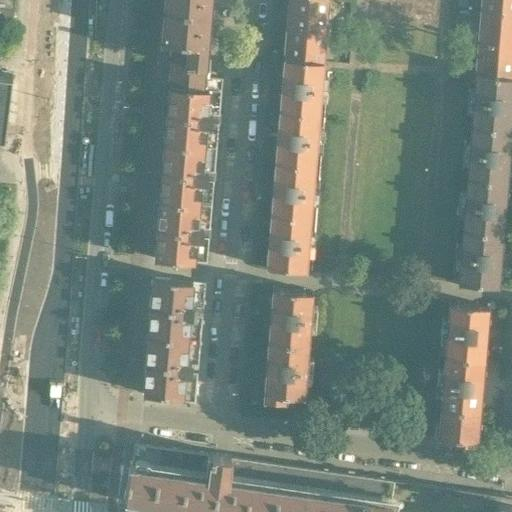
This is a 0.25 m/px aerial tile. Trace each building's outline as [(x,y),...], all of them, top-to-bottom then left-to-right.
[(13,9),(13,0),(0,0),(0,19),(12,21),(13,9)] [(210,0),(164,0),(161,40),(172,41),(207,43),(210,0)] [(328,0),(288,0),(286,27),(326,30),(328,0)] [(511,0),(481,0),(480,10),(511,13),(511,0)] [(511,13),(480,10),(478,43),(511,45),(511,13)] [(326,30),(286,27),(283,59),(323,62),(326,30)] [(207,43),(172,41),(168,86),(221,91),(222,78),(204,76),(207,43)] [(511,45),(478,43),(475,75),(511,77),(511,45)] [(323,62),(283,59),(281,85),(321,88),(322,71),(323,64),(323,62)] [(0,136),(4,137),(12,74),(0,72),(0,136)] [(511,77),(475,75),(475,77),(473,101),(511,103),(511,77)] [(321,88),(281,85),(279,111),(319,114),(321,88)] [(216,147),(218,123),(211,123),(212,115),(220,116),(221,91),(168,86),(164,143),(216,147)] [(511,111),(511,103),(473,101),(471,127),(510,130),(511,111)] [(319,114),(279,111),(277,137),(317,140),(319,114)] [(510,130),(471,127),(469,152),(508,155),(510,130)] [(317,140),(277,137),(275,163),(314,166),(317,140)] [(212,204),(214,180),(206,180),(207,171),(214,171),(216,147),(164,143),(159,200),(212,204)] [(508,155),(469,152),(467,179),(506,182),(508,155)] [(314,166),(275,163),(272,189),(312,192),(314,166)] [(506,182),(467,179),(465,204),(504,207),(506,182)] [(312,192),(272,189),(270,215),(310,218),(312,192)] [(206,262),(209,237),(201,237),(202,228),(209,228),(212,204),(159,200),(154,258),(206,262)] [(504,207),(465,204),(463,230),(502,233),(504,207)] [(310,218),(270,215),(268,240),(308,244),(310,218)] [(502,233),(463,230),(460,256),(500,260),(502,233)] [(308,244),(268,240),(268,247),(266,267),(306,270),(308,244)] [(500,260),(460,256),(458,283),(498,286),(500,260)] [(172,278),(152,277),(148,336),(200,340),(202,316),(195,315),(195,310),(195,306),(203,307),(205,282),(172,279),(172,278)] [(312,291),(273,287),(270,314),(310,317),(312,291)] [(488,305),(456,303),(448,302),(446,329),(486,332),(488,305)] [(310,317),(270,314),(268,340),(308,343),(310,317)] [(486,332),(446,329),(444,355),(484,358),(486,332)] [(200,340),(148,336),(143,393),(162,395),(161,399),(195,401),(198,372),(191,372),(191,363),(199,364),(200,340)] [(308,343),(268,340),(266,369),(305,373),(308,343)] [(484,358),(444,355),(442,381),(482,384),(484,358)] [(305,373),(266,369),(264,399),(285,400),(286,394),(303,396),(305,373)] [(482,384),(442,381),(440,407),(479,410),(482,384)] [(340,399),(322,398),(319,422),(338,423),(340,399)] [(354,400),(340,399),(338,423),(353,425),(354,400)] [(366,401),(354,400),(353,425),(364,426),(366,401)] [(382,403),(366,401),(364,426),(380,427),(382,403)] [(479,410),(440,407),(437,436),(450,437),(450,440),(477,442),(479,410)] [(511,511),(511,495),(134,442),(131,463),(130,463),(125,497),(126,497),(126,502),(198,511),(511,511)]
